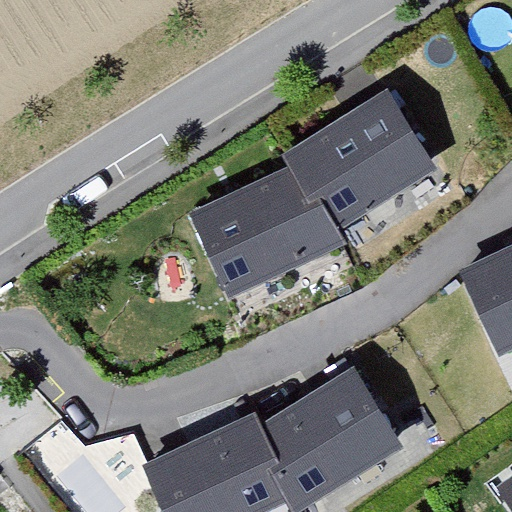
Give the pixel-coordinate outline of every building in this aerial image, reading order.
[(396,83),(284,141),(334,218),(436,166),(396,83)] [(296,162),(185,214),(229,295),(349,239),(334,218),(296,162)] [(511,236),(460,261),(502,354),(511,348),(511,236)] [(349,368),(260,431),(291,504),(295,511),(311,511),(403,447),(349,368)] [(253,415),(141,463),(161,511),(272,511),(291,504),(260,431),(253,415)] [(511,477),(497,488),(511,508),(511,477)]
